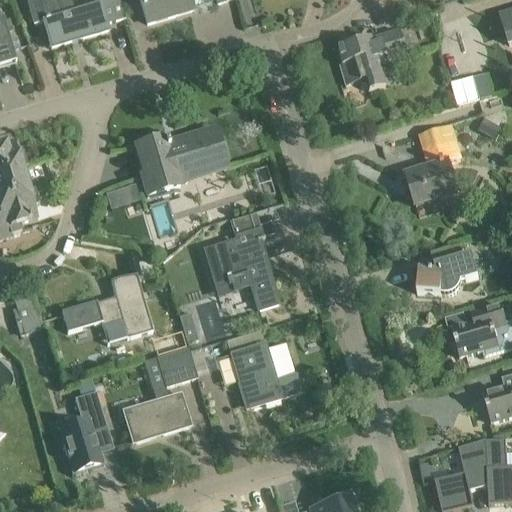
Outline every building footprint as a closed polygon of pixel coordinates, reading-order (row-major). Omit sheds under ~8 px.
[(68,0),(44,0),(27,5),(34,28),(45,25),(48,36),(46,36),(51,51),(108,34),(100,7),(73,15),(68,0)] [(118,0),(107,0),(115,24),(125,21),(118,0)] [(139,0),(147,27),(193,13),(191,6),(212,0),(215,0),(217,6),(235,1),(235,0),(139,0)] [(511,46),(511,13),(500,17),(509,48),(511,46)] [(0,66),(14,62),(15,65),(16,65),(3,19),(0,20),(0,66)] [(410,41),(402,43),(398,33),(337,51),(341,67),(339,68),(345,89),(358,85),(360,90),(368,94),(387,89),(380,66),(406,58),(404,52),(413,50),(410,41)] [(450,85),(456,108),(492,98),(485,75),(450,85)] [(477,132),(496,141),(502,129),(484,119),(477,132)] [(429,171),(406,178),(416,210),(459,197),(449,166),(462,162),(452,129),(419,139),(429,171)] [(227,170),(215,132),(182,142),(183,144),(169,148),(168,142),(166,143),(165,141),(136,149),(145,178),(142,179),(148,199),(180,189),(176,176),(191,172),(193,178),(225,169),(226,171),(227,170)] [(27,170),(27,168),(23,155),(17,157),(13,144),(0,148),(0,176),(1,176),(2,178),(22,172),(27,170)] [(9,200),(29,194),(22,172),(2,178),(1,176),(0,176),(0,205),(9,202),(9,200)] [(135,189),(105,199),(110,214),(140,204),(135,189)] [(39,207),(35,194),(34,193),(29,195),(29,194),(9,200),(9,202),(0,205),(0,242),(13,238),(10,230),(37,222),(33,209),(39,207)] [(251,289),(258,314),(278,307),(257,239),(256,239),(256,236),(236,242),(237,245),(205,254),(215,289),(227,285),(228,289),(233,288),(235,294),(251,289)] [(436,273),(419,272),(417,296),(441,298),(445,298),(449,298),(453,297),(455,296),(456,295),(458,293),(459,292),(460,289),(462,284),(479,279),(473,257),(465,259),(462,247),(431,256),(436,273)] [(152,334),(142,298),(136,279),(111,286),(115,302),(97,307),(96,306),(62,316),(68,335),(101,326),(102,330),(122,324),(127,342),(152,334)] [(13,314),(12,314),(20,339),(30,337),(29,335),(40,332),(44,331),(32,291),(12,297),(17,312),(13,314)] [(511,326),(508,327),(508,326),(502,307),(470,316),(474,327),(452,333),(460,361),(485,353),(487,358),(511,351),(511,326)] [(265,348),(231,358),(240,387),(244,386),(247,394),(245,394),(250,411),(301,396),(296,379),(286,347),(266,353),(265,348)] [(187,351),(153,361),(162,391),(196,380),(187,351)] [(511,378),(502,381),(505,393),(483,399),(491,426),(511,420),(511,378)] [(72,477),(102,468),(93,436),(107,432),(96,395),(74,401),(81,424),(58,431),(72,477)] [(190,430),(185,410),(181,397),(122,415),(129,434),(132,433),(136,446),(190,430)] [(487,442),(486,443),(489,489),(488,490),(489,507),(511,506),(511,470),(508,471),(506,443),(487,444),(487,442)] [(486,443),(467,448),(458,451),(464,474),(465,478),(435,484),(436,490),(433,491),(436,504),(439,503),(441,511),(467,511),(474,511),(470,494),(488,490),(489,489),(486,443)] [(352,511),(349,501),(313,511),(352,511)]
